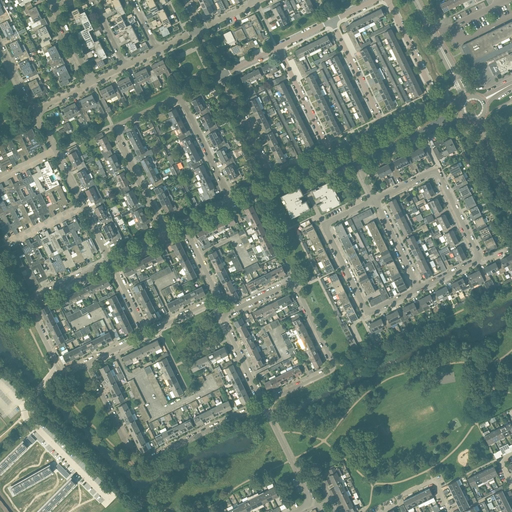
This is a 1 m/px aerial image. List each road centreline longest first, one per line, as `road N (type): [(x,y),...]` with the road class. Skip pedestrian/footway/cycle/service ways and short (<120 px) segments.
road 1 (residential): [(165,234),(115,129),(179,95)]
road 2 (residential): [(277,47),(329,152),(384,128)]
road 3 (residential): [(108,498),(26,413),(56,366)]
road 4 (residential): [(263,403),(333,364),(291,284)]
road 5 (residential): [(384,128),(435,101),(387,0)]
road 6 (residential): [(56,366),(28,308),(31,298),(110,260)]
road 7 (residential): [(368,314),(324,224),(374,199)]
road 8 (residential): [(136,462),(263,403)]
road 9 (residential): [(384,128),(330,20)]
